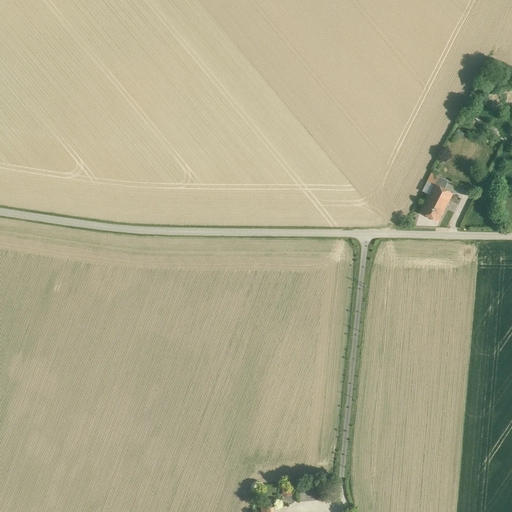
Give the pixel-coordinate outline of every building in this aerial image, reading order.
[(439,174),(433,170),(427,181),(433,184),(438,176),(439,174)] [(448,181),(438,176),(433,184),(444,190),(448,181)] [(421,192),(428,196),(431,188),(433,184),(427,181),(421,192)] [(444,190),(433,184),(431,188),(450,198),(452,194),(444,190)] [(450,198),(431,188),(428,196),(426,200),(444,209),(450,198)] [(444,209),(426,200),(419,214),(437,223),(444,209)]
